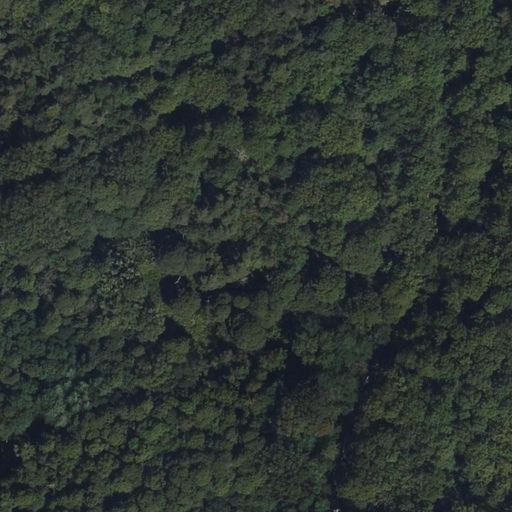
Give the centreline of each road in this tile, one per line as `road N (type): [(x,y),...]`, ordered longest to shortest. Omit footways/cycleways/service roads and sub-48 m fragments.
road 1 (tertiary): [(434,0),(437,166),(420,270),(347,415),(333,511)]
road 2 (track): [(373,0),(102,59),(66,44),(33,0)]
